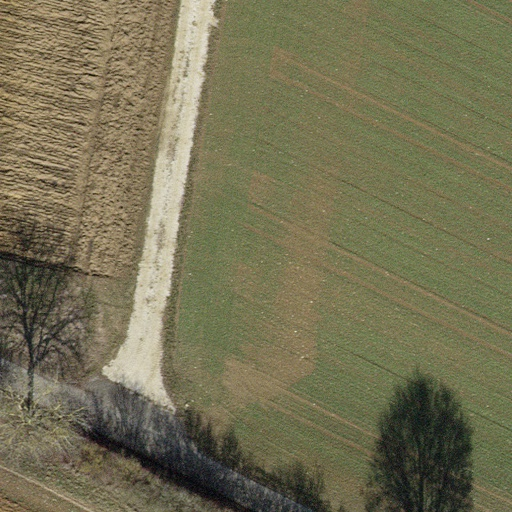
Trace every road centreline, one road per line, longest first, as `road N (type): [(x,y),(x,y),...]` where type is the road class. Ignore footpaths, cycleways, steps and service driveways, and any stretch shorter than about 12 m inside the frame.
road 1 (track): [(203,0),(146,365),(149,433)]
road 2 (track): [(0,368),(300,511)]
